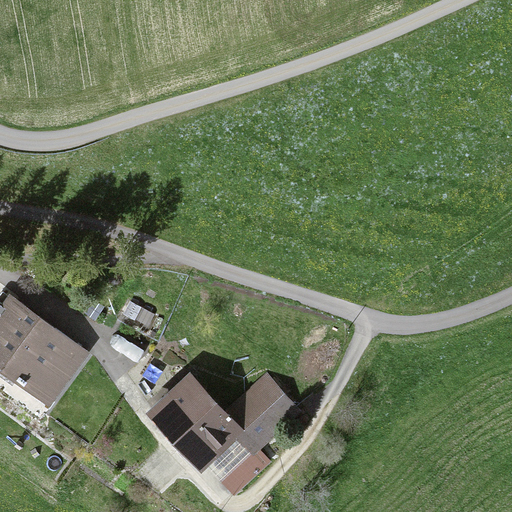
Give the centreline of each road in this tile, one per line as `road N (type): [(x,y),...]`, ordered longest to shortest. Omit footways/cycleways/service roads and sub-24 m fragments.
road 1 (unclassified): [(27,140),(74,136),(285,71),(456,0)]
road 2 (track): [(0,273),(170,253)]
